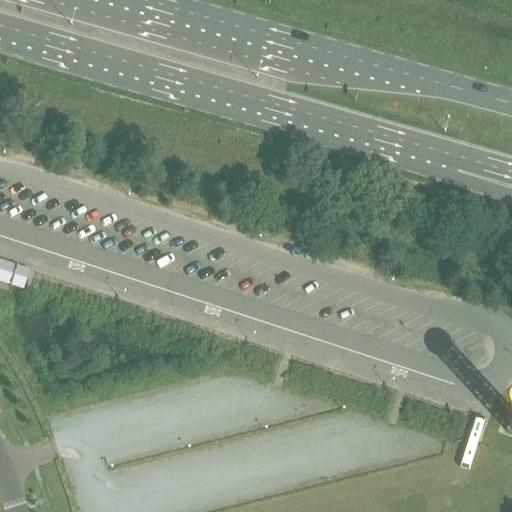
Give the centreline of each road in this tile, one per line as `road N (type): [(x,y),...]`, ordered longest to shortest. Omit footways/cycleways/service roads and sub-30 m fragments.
road 1 (unclassified): [(0,226),(465,379),(498,371),(506,347),(498,326),(486,320),(0,167)]
road 2 (primary): [(0,25),(459,157)]
road 3 (primary): [(511,104),(145,0)]
